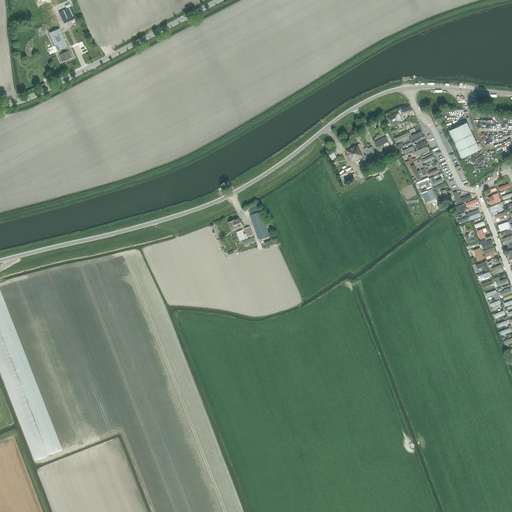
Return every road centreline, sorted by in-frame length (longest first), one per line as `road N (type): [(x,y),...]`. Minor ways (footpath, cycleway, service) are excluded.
road 1 (unclassified): [(0,260),(208,205),(394,89),(511,94)]
road 2 (unclassified): [(0,104),(43,91),(219,0)]
